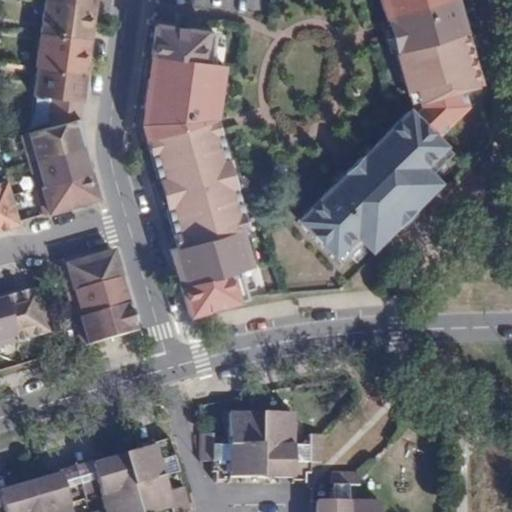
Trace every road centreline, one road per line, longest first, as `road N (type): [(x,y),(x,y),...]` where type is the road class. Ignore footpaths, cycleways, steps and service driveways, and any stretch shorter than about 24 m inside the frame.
road 1 (residential): [(511,326),(309,337),(171,367)]
road 2 (residential): [(127,0),(109,147),(128,220)]
road 3 (residential): [(164,369),(0,418)]
road 4 (residential): [(219,499),(200,499),(164,369)]
road 5 (residential): [(128,220),(171,367)]
road 6 (residential): [(128,220),(0,256)]
